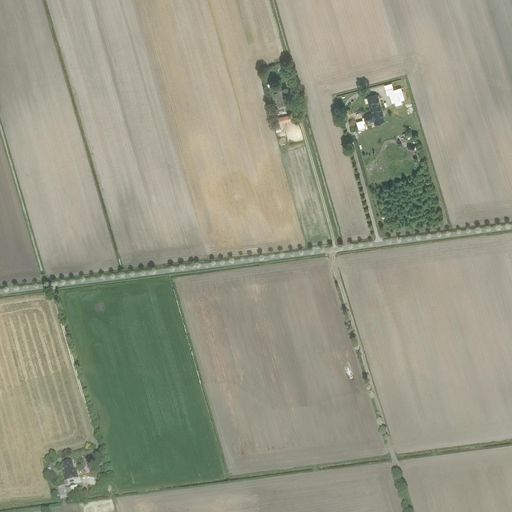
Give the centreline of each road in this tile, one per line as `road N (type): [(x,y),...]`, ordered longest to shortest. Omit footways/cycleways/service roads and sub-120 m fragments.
road 1 (tertiary): [(0,291),(511,225)]
road 2 (track): [(329,249),(410,511)]
